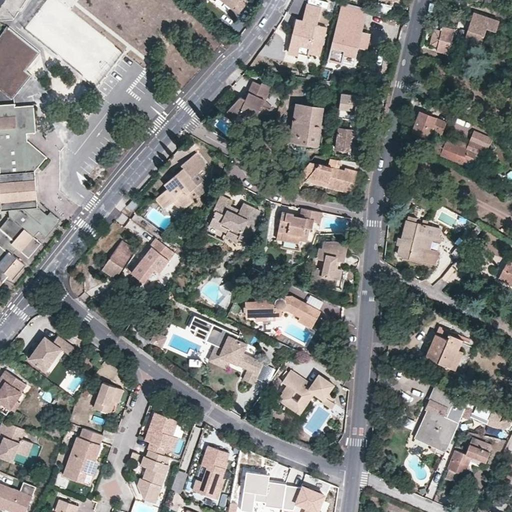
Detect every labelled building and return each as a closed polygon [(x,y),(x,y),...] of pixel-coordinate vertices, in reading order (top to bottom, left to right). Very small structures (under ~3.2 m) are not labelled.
[(248,0),(223,0),(239,12),(248,0)] [(356,56),(359,47),(363,31),(368,8),(343,1),(329,57),(341,60),(343,54),(356,56)] [(309,53),(320,55),(326,27),(317,25),(321,7),(307,3),(303,19),(297,18),(289,53),(298,55),(299,52),(308,54),(309,53)] [(388,13),(390,5),(379,3),(377,11),(388,13)] [(497,31),(500,19),(475,11),(468,30),(485,35),(487,28),(497,31)] [(31,66),(44,46),(24,31),(10,24),(0,42),(0,80),(5,83),(21,94),(38,70),(31,66)] [(435,29),(431,44),(439,45),(438,50),(449,52),(450,52),(456,54),(459,42),(453,40),(455,29),(444,26),(442,30),(435,29)] [(468,30),(465,40),(481,45),(485,35),(468,30)] [(372,33),(363,31),(359,47),(363,48),(368,49),(372,33)] [(365,85),(380,87),(381,72),(367,70),(365,85)] [(261,84),(254,81),(245,98),(242,97),(240,97),(238,99),(225,114),(233,121),(241,113),(256,119),(255,123),(263,126),(271,108),(264,105),(271,86),(262,82),(261,84)] [(365,136),(367,119),(360,118),(360,115),(362,115),(365,115),(368,112),(368,110),(367,107),(365,104),(362,103),(364,95),(343,92),(337,148),(354,150),(356,135),(365,136)] [(0,160),(1,161),(1,166),(2,173),(0,173),(0,188),(0,193),(2,210),(9,210),(10,217),(0,228),(0,227),(0,285),(9,275),(13,279),(26,264),(13,253),(17,248),(29,258),(41,243),(34,237),(39,231),(47,237),(61,220),(51,211),(48,215),(38,207),(35,171),(47,157),(29,141),(29,132),(35,132),(34,109),(17,110),(16,103),(0,104),(0,160)] [(324,107),(296,103),(291,140),(318,145),(324,107)] [(441,133),(446,120),(420,111),(413,131),(429,137),(432,130),(441,133)] [(470,144),(463,142),(462,142),(461,145),(447,140),(445,143),(442,154),(441,155),(463,163),(466,158),(473,160),(476,153),(480,154),(483,147),(487,148),(492,137),(476,130),(470,144)] [(462,142),(463,142),(448,137),(447,140),(461,145),(462,142)] [(442,154),(445,143),(439,141),(435,152),(442,154)] [(164,208),(173,201),(177,198),(186,207),(200,195),(194,188),(198,184),(193,178),(207,166),(196,152),(181,165),(184,168),(165,184),(168,187),(156,198),(164,208)] [(346,166),(345,169),(339,168),(341,159),(330,158),(328,165),(310,161),(293,182),(301,187),(306,180),(309,176),(329,181),(328,186),(352,192),(357,169),(346,166)] [(328,186),(329,181),(309,176),(306,180),(328,186)] [(244,203),(239,213),(228,208),(232,198),(221,194),(214,208),(217,209),(211,223),(228,231),(226,235),(237,240),(239,238),(249,242),(256,227),(253,225),(261,210),(247,203),(244,203)] [(144,202),(136,195),(127,206),(136,212),(144,202)] [(177,198),(173,201),(181,211),(186,207),(177,198)] [(170,214),(178,210),(174,202),(166,207),(170,214)] [(302,208),(300,217),(294,216),(294,213),(282,211),(279,230),(284,230),(282,238),(298,241),(299,239),(308,240),(310,229),(313,228),(314,222),(320,223),(322,212),(302,208)] [(438,251),(430,249),(433,239),(441,240),(442,236),(439,236),(441,229),(407,220),(401,246),(399,253),(435,262),(438,251)] [(463,248),(466,249),(479,233),(473,228),(460,245),(463,248)] [(315,254),(315,257),(322,259),(320,269),(314,268),(310,282),(332,288),(335,278),(337,279),(339,268),(333,267),(334,259),(342,261),(346,243),(334,237),(323,235),(321,247),(317,247),(315,254)] [(158,271),(172,251),(173,250),(157,238),(150,247),(149,246),(130,273),(143,282),(153,268),(158,271)] [(136,249),(122,240),(103,269),(116,278),(136,249)] [(310,282),(314,268),(320,269),(322,259),(315,257),(315,254),(313,254),(307,282),(310,282)] [(511,284),(511,259),(509,258),(499,276),(499,278),(511,284)] [(443,277),(447,279),(455,269),(452,266),(448,272),(443,277)] [(322,310),(293,295),(272,296),(271,291),(256,291),(256,299),(246,300),(247,316),(275,315),(282,315),(283,312),(288,312),(303,319),(302,323),(312,328),(322,310)] [(204,340),(213,322),(195,314),(189,327),(195,330),(193,335),(204,340)] [(262,363),(252,358),(242,352),(246,343),(236,338),(238,333),(213,322),(208,332),(204,340),(215,346),(222,348),(219,355),(230,361),(247,369),(243,379),(253,384),(262,363)] [(440,325),(426,356),(437,361),(433,369),(445,375),(449,366),(456,370),(464,351),(460,349),(463,339),(451,333),(452,330),(440,325)] [(173,339),(162,334),(158,344),(168,350),(173,339)] [(27,357),(44,370),(61,349),(67,354),(70,356),(75,349),(58,335),(53,342),(45,335),(38,343),(33,349),(27,357)] [(226,369),(230,361),(219,355),(222,348),(215,346),(208,360),(226,369)] [(290,368),(278,386),(283,389),(279,396),(280,397),(276,404),(294,417),(299,410),(301,411),(310,398),(319,405),(319,407),(329,414),(333,409),(322,401),(334,383),(319,373),(312,383),(292,369),(290,368)] [(17,376),(7,369),(1,377),(2,378),(6,381),(2,388),(0,389),(0,399),(3,402),(11,407),(16,399),(22,391),(27,383),(17,376)] [(123,388),(104,381),(94,406),(107,411),(111,399),(115,400),(118,401),(123,388)] [(468,399),(435,383),(425,407),(427,408),(415,436),(446,451),(461,414),(465,406),(468,399)] [(16,399),(11,407),(15,410),(21,402),(16,399)] [(107,411),(111,413),(115,400),(111,399),(107,411)] [(472,412),(473,409),(465,406),(461,414),(470,418),(471,415),(472,412)] [(504,415),(493,410),(490,418),(488,421),(500,427),(503,425),(506,428),(511,422),(507,416),(502,419),(504,415)] [(178,437),(172,434),(173,431),(176,419),(156,412),(150,429),(152,430),(151,433),(149,432),(146,440),(150,442),(148,449),(149,450),(164,455),(167,448),(173,451),(178,437)] [(490,418),(472,412),(471,415),(488,421),(490,418)] [(0,434),(3,436),(9,438),(7,443),(2,441),(0,445),(0,456),(13,461),(17,451),(27,454),(32,441),(23,437),(24,432),(20,431),(21,426),(3,419),(0,426),(0,434)] [(81,436),(78,435),(64,474),(76,478),(80,468),(90,472),(95,457),(101,442),(100,441),(103,434),(84,426),(81,436)] [(493,444),(473,437),(466,453),(455,450),(448,469),(461,473),(466,474),(472,457),(486,461),(493,444)] [(202,465),(207,467),(203,481),(197,479),(193,489),(218,498),(224,481),(225,479),(225,478),(225,477),(222,476),(226,467),(222,466),(224,459),(227,460),(229,452),(208,445),(202,465)] [(142,465),(147,467),(143,477),(141,477),(138,484),(145,499),(155,502),(169,465),(167,464),(169,457),(164,455),(149,450),(147,456),(144,456),(142,465)] [(90,472),(93,473),(99,459),(95,457),(90,472)] [(448,469),(445,478),(457,482),(461,473),(448,469)] [(171,489),(182,492),(188,473),(178,470),(171,489)] [(270,476),(247,473),(241,511),(250,511),(252,511),(254,501),(266,502),(265,507),(282,509),(285,486),(285,484),(269,482),(270,476)] [(25,511),(37,485),(24,479),(19,490),(18,492),(12,490),(13,488),(0,482),(0,505),(5,508),(6,506),(15,510),(14,511),(25,511)] [(300,488),(285,486),(282,509),(294,510),(295,505),(300,488)] [(301,486),(300,488),(295,505),(305,509),(303,511),(319,511),(325,496),(301,486)] [(76,511),(79,505),(60,499),(57,510),(59,511),(58,511),(76,511)] [(236,511),(239,502),(231,501),(229,511),(233,511),(236,511)]
